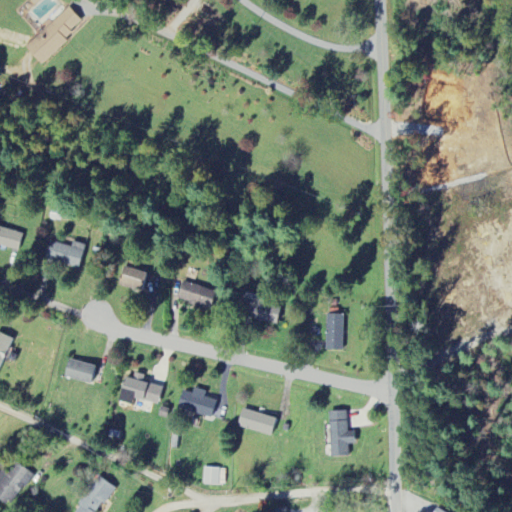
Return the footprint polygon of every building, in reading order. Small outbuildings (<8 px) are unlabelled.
[(83,24),(68,8),(25,49),(40,65),(83,24)] [(0,248),(18,253),(23,235),(0,228),(0,248)] [(71,248),(49,243),(45,261),(80,269),(84,246),(72,244),(71,248)] [(146,274),(124,268),(118,285),(140,292),(146,274)] [(212,311),(216,292),(181,283),(177,302),(212,311)] [(243,318),(277,326),(281,309),(246,301),(243,318)] [(343,316),(326,316),(325,351),(342,351),(343,316)] [(0,367),(12,340),(0,334),(0,367)] [(94,368),(68,360),(63,378),(89,386),(94,368)] [(119,403),(132,406),(133,401),(159,405),(162,388),(142,384),(143,376),(133,374),(132,380),(123,379),(119,403)] [(206,392),(193,389),(192,394),(182,392),(178,410),(213,418),(216,401),(204,398),(206,392)] [(237,427),(271,438),(276,420),(243,409),(237,427)] [(354,433),(347,433),(346,412),(328,413),(330,459),(348,458),(347,446),(355,446),(354,433)] [(8,477),(1,472),(0,474),(0,501),(10,509),(33,476),(17,464),(8,477)] [(219,469),(203,469),(203,486),(219,486),(219,469)] [(97,511),(115,489),(100,478),(73,511),(97,511)]
